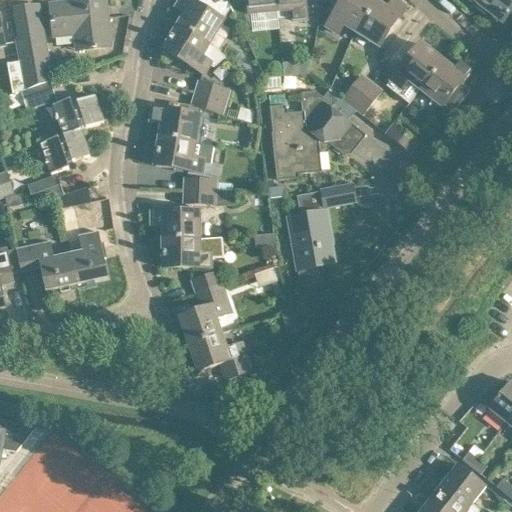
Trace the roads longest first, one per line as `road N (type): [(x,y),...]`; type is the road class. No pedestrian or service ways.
road 1 (residential): [(145,307),(127,248),(126,142),(154,0)]
road 2 (residential): [(511,359),(475,384),(373,511)]
road 3 (residential): [(376,157),(417,188),(511,70)]
road 4 (residential): [(0,350),(145,307)]
